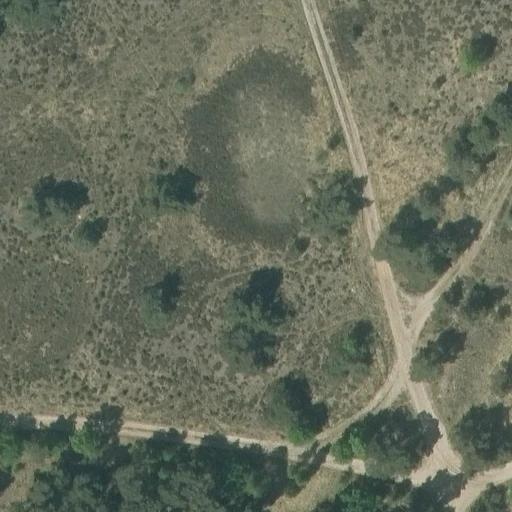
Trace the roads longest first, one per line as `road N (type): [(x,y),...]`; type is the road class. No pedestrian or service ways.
road 1 (track): [(455,511),(447,456),(403,337),(310,0)]
road 2 (unknown): [(0,425),(299,457)]
road 3 (unknown): [(403,337),(464,262),(511,168)]
